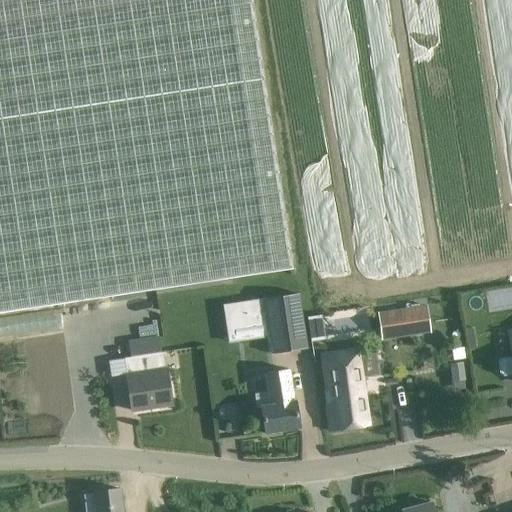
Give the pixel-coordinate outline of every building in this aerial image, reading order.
[(0,0),(0,313),(292,269),(250,0),(0,0)] [(264,0),(251,0),(254,15),(266,13),(264,0)] [(225,301),(234,360),(307,349),(299,295),(265,300),(265,295),(225,301)] [(410,307),(377,312),(381,340),(414,335),(430,332),(426,305),(410,307)] [(126,376),(131,411),(172,404),(167,369),(165,369),(163,354),(161,354),(159,337),(129,342),(131,359),(124,360),(127,376),(126,376)] [(358,349),(321,355),(327,391),(324,391),(330,431),(369,425),(362,378),(358,352),(358,349)] [(461,359),(460,350),(449,351),(450,361),(461,359)] [(511,356),(500,358),(497,363),(499,373),(504,377),(511,375),(511,350),(511,354),(511,356)] [(465,380),(463,362),(449,364),(452,382),(465,380)] [(295,401),(294,401),(289,370),(264,374),(267,393),(254,394),(256,407),(261,406),(265,434),(269,433),(271,436),(283,434),(284,431),(300,428),(295,401)] [(85,511),(123,511),(120,489),(94,492),(94,494),(84,495),(85,511)] [(434,511),(431,502),(402,510),(402,511),(434,511)]
